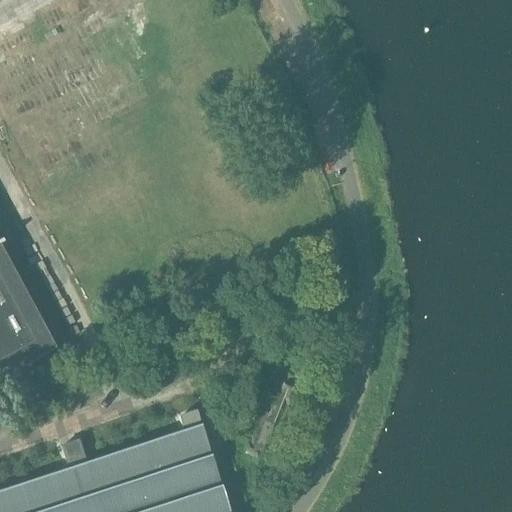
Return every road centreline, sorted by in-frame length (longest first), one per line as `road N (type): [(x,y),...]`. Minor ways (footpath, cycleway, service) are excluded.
road 1 (unclassified): [(301,511),(355,398),(370,297),(332,108),(285,0)]
road 2 (track): [(113,411),(96,343),(0,167)]
